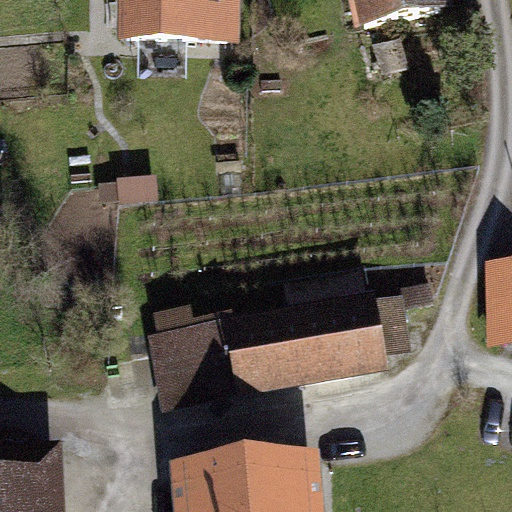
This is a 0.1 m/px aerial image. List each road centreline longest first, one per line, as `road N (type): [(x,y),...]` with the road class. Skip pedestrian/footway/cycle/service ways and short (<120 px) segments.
road 1 (track): [(495,0),(503,116),(494,195),(445,357),(424,388),(370,416),(122,455),(120,511)]
road 2 (track): [(0,409),(92,419),(122,455)]
